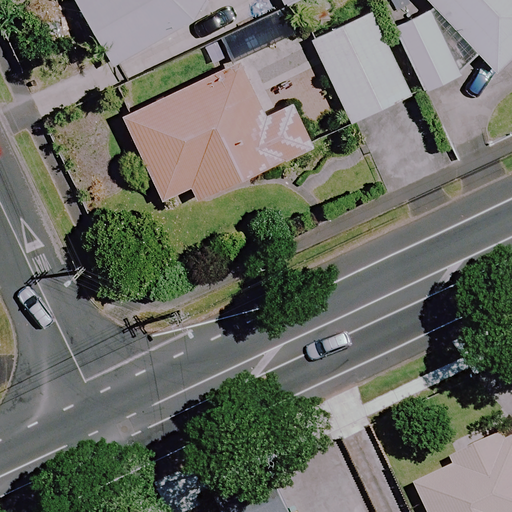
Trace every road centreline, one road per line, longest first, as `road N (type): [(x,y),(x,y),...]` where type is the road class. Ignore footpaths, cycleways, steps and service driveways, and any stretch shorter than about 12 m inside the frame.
road 1 (tertiary): [(511,246),(110,433)]
road 2 (residential): [(110,433),(0,202)]
road 3 (tertiary): [(110,433),(0,485)]
